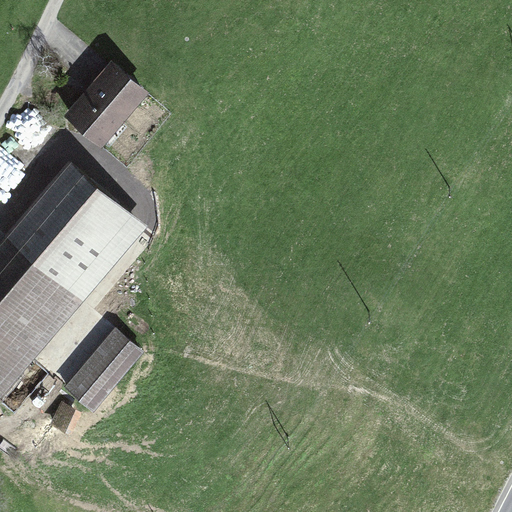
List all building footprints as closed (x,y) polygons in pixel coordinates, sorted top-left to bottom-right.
[(112,63),(70,112),(99,137),(117,116),(119,118),(144,90),(112,63)] [(0,369),(117,233),(62,186),(0,257),(0,369)] [(130,244),(117,233),(0,369),(0,391),(2,393),(130,244)] [(115,327),(66,384),(92,406),(140,348),(115,327)] [(76,413),(66,402),(53,416),(64,426),(76,413)]
